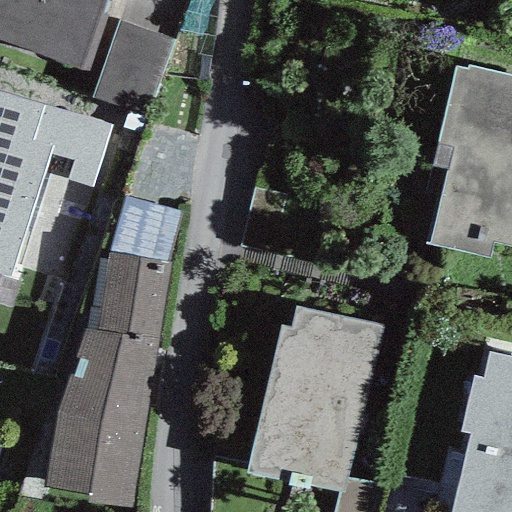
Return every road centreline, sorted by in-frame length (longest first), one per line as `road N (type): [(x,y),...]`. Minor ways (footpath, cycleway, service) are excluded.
road 1 (trunk): [(0,252),(511,111)]
road 2 (residential): [(168,511),(217,174),(228,0)]
